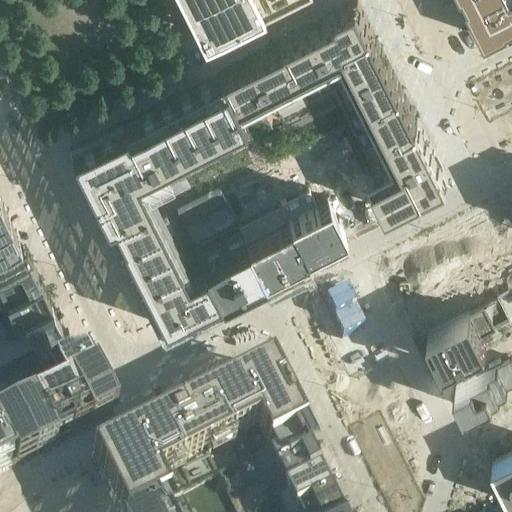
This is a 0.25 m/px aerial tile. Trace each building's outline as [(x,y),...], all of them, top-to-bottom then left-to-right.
[(182,0),(201,37),(273,0),(182,0)] [(511,0),(465,0),(474,17),(476,16),(487,39),(496,34),(496,35),(511,26),(511,0)] [(358,2),(219,72),(219,73),(240,115),(336,67),(387,167),(369,175),(388,211),(448,180),(358,2)] [(70,149),(70,150),(103,216),(104,216),(104,217),(105,219),(107,218),(111,226),(109,227),(109,228),(111,227),(116,236),(114,237),(114,238),(116,237),(121,246),(119,247),(121,246),(126,255),(124,256),(124,257),(126,256),(131,265),(129,266),(129,267),(131,266),(136,275),(134,276),(136,275),(140,284),(138,285),(139,286),(141,285),(145,294),(143,295),(144,296),(146,295),(150,303),(148,304),(148,305),(150,304),(155,313),(153,314),(154,315),(155,314),(160,323),(158,324),(159,325),(160,325),(160,326),(162,325),(161,323),(169,319),(170,321),(171,320),(170,318),(179,314),(180,316),(181,315),(180,313),(181,313),(177,307),(187,302),(190,308),(198,304),(199,304),(200,306),(209,301),(218,297),(217,295),(216,295),(199,262),(184,269),(178,257),(158,218),(141,185),(170,170),(173,176),(251,137),(252,137),(240,115),(219,73),(218,73),(218,72),(217,73),(218,75),(209,80),(208,78),(207,78),(208,80),(199,85),(198,83),(197,83),(198,85),(190,89),(189,87),(188,88),(189,90),(180,94),(179,92),(178,93),(179,95),(170,99),(169,97),(169,98),(170,99),(161,104),(160,102),(159,102),(160,104),(151,109),(150,107),(151,109),(142,114),(141,114),(140,112),(141,114),(124,123),(123,121),(71,147),(71,148),(70,149)] [(330,177),(319,182),(327,197),(345,233),(388,211),(369,175),(337,192),(330,177)] [(308,188),(280,202),(306,253),(313,249),(314,253),(345,237),(343,234),(345,233),(327,197),(325,198),(316,203),(308,188)] [(219,190),(177,211),(182,220),(183,222),(204,211),(225,201),(220,190),(219,190)] [(0,241),(17,232),(0,198),(0,241)] [(511,201),(391,263),(427,334),(476,310),(457,274),(470,268),(472,272),(511,251),(511,201)] [(280,203),(237,224),(245,239),(263,274),(305,253),(287,217),(280,203)] [(237,224),(194,246),(202,260),(220,296),(263,274),(245,239),(237,224)] [(17,232),(0,241),(0,268),(28,254),(26,250),(30,248),(23,235),(20,237),(17,232)] [(28,254),(0,268),(0,286),(3,293),(39,275),(28,254)] [(39,275),(3,293),(14,315),(50,297),(39,275)] [(50,297),(14,315),(25,336),(61,318),(50,297)] [(470,313),(427,334),(444,367),(486,345),(482,336),(497,329),(489,315),(485,305),(470,313)] [(50,395),(0,420),(0,445),(12,468),(31,459),(33,462),(55,451),(53,447),(70,439),(71,438),(71,439),(111,418),(115,416),(93,372),(89,374),(81,359),(85,357),(65,318),(62,320),(26,338),(32,350),(43,372),(44,373),(46,377),(54,393),(50,395)] [(315,340),(332,382),(355,373),(338,331),(315,340)] [(486,345),(444,367),(454,388),(511,359),(501,338),(486,345)] [(511,359),(454,388),(465,409),(508,388),(511,385),(511,359)] [(269,367),(216,394),(210,397),(191,407),(185,410),(157,424),(151,427),(91,457),(98,473),(102,479),(109,494),(112,500),(118,511),(146,511),(167,502),(182,494),(253,459),(267,451),(303,433),(296,420),(293,413),(291,411),(282,393),(280,389),(279,387),(276,381),(269,367)] [(511,395),(508,388),(465,409),(476,431),(511,412),(511,395)] [(267,451),(253,459),(263,480),(313,455),(309,445),(304,435),(303,433),(267,451)] [(0,445),(0,474),(12,469),(12,468),(0,445)] [(511,452),(492,463),(494,466),(496,465),(499,472),(497,473),(498,475),(500,474),(502,477),(500,478),(502,481),(504,480),(507,487),(505,488),(507,491),(509,490),(511,497),(511,499),(511,500),(511,502),(511,501),(511,452)] [(313,455),(263,480),(274,501),(278,500),(324,476),(313,455)] [(324,476),(278,500),(284,511),(306,511),(335,498),(324,476)] [(146,511),(191,511),(183,495),(182,494),(167,502),(146,511)] [(342,511),(335,498),(306,511),(342,511)]
